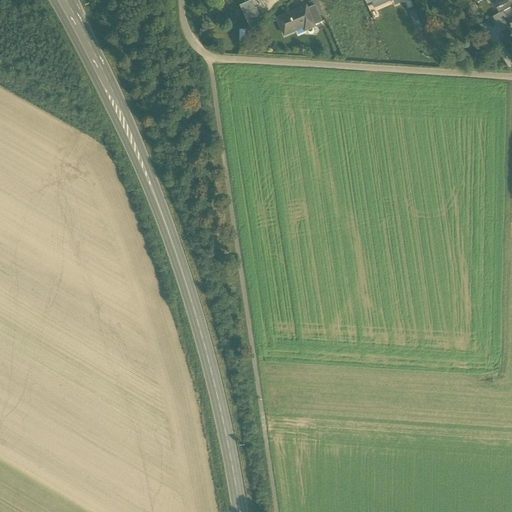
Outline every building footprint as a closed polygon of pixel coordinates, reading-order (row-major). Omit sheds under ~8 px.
[(255,22),(260,25),(274,4),(257,12),(254,6),(252,0),(240,6),(248,25),(255,22)] [(254,6),(257,12),(274,4),(279,2),(278,0),(268,0),(266,1),(254,6)] [(323,11),(329,9),(325,1),(324,0),(318,0),(323,11)] [(366,18),(359,2),(357,0),(327,0),(325,1),(329,9),(338,30),(366,18)] [(370,0),(374,8),(375,8),(372,2),(376,0),(391,0),(392,0),(370,0)] [(491,0),(496,9),(507,3),(505,0),(491,0)] [(496,9),(499,14),(503,12),(510,8),(507,3),(496,9)] [(277,19),(284,36),(297,31),(296,29),(303,26),(305,31),(314,27),(314,26),(307,9),(306,6),(277,19)] [(307,9),(314,26),(322,23),(315,6),(307,9)] [(507,19),(503,12),(499,14),(492,17),(498,28),(509,22),(507,19)]
